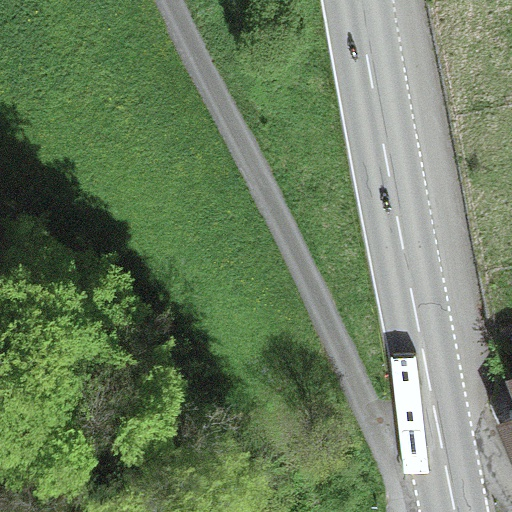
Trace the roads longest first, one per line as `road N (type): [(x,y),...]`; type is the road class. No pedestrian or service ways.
road 1 (track): [(169,0),(423,511)]
road 2 (primary): [(358,0),(452,511)]
road 3 (track): [(431,401),(474,418),(511,494)]
